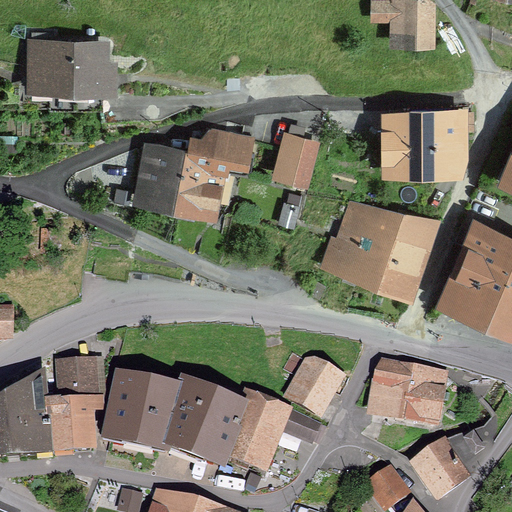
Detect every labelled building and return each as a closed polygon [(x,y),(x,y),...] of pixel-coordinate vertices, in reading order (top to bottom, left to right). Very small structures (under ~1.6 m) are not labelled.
[(427,1),(370,0),(370,19),(388,19),(388,44),(426,44),(427,1)] [(103,43),(52,43),(52,33),(32,33),(32,83),(94,84),(94,90),(112,90),(113,63),(103,63),(103,43)] [(412,130),(412,170),(458,170),(458,109),(412,109),(412,130)] [(188,138),(185,147),(176,208),(212,217),(224,161),(240,165),(248,135),(220,130),(188,138)] [(412,170),(412,130),(383,130),(383,171),(412,170)] [(316,142),(282,132),(270,174),(303,184),(316,142)] [(131,200),(176,208),(185,147),(167,144),(142,154),(131,200)] [(398,211),(351,201),(330,258),(374,275),(398,211)] [(298,207),(284,204),(279,221),(294,225),(298,207)] [(398,211),(374,275),(408,289),(422,249),(413,245),(423,216),(398,211)] [(511,239),(478,225),(452,284),(467,291),(462,303),(511,324),(511,239)] [(57,231),(44,231),(43,252),(56,253),(57,231)] [(130,259),(98,255),(95,273),(128,277),(130,259)] [(305,361),(285,399),(315,415),(336,378),(305,361)] [(53,363),(53,379),(55,400),(43,401),(46,452),(96,451),(96,440),(102,415),(96,362),(53,363)] [(439,374),(382,364),(374,408),(433,418),(439,374)] [(0,455),(30,453),(46,452),(43,401),(55,400),(53,379),(42,378),(25,385),(0,399),(0,455)] [(240,408),(189,388),(187,394),(123,381),(110,434),(167,445),(167,439),(223,460),(226,450),(240,408)] [(247,392),(240,408),(226,450),(263,464),(276,428),(310,441),(317,424),(247,392)] [(444,440),(414,461),(441,498),(470,477),(444,440)] [(391,473),(382,479),(395,498),(404,491),(391,473)] [(395,498),(382,479),(372,486),(385,504),(395,498)] [(141,496),(123,492),(119,506),(137,511),(141,496)] [(195,511),(199,503),(163,492),(155,511),(195,511)] [(222,511),(199,503),(195,511),(222,511)]
